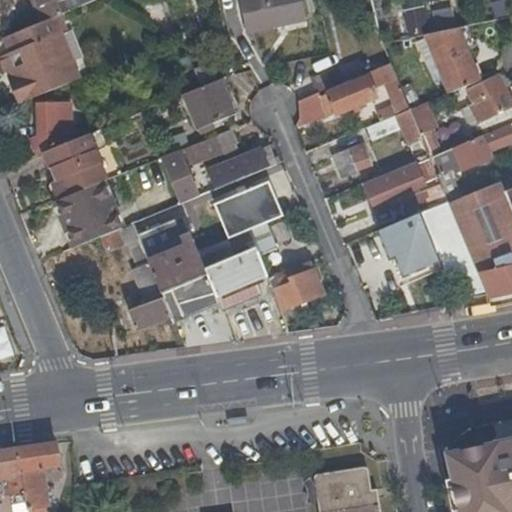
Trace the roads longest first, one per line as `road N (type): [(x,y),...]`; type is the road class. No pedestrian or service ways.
road 1 (primary): [(395,361),(69,402)]
road 2 (tertiary): [(0,234),(69,402)]
road 3 (residential): [(423,511),(395,361)]
